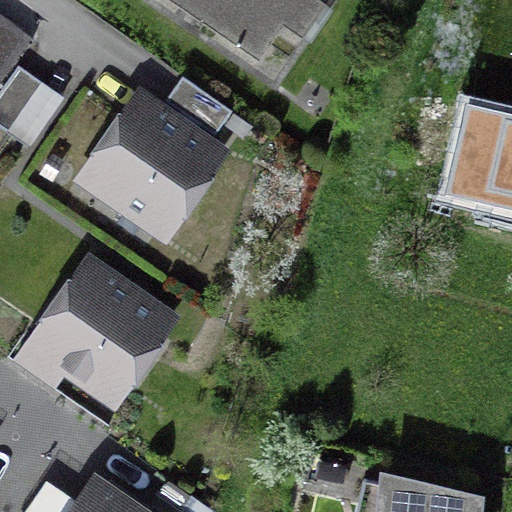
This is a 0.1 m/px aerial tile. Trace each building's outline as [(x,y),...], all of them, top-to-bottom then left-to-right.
[(159,0),(255,65),(299,0),(159,0)] [(0,23),(0,82),(32,41),(0,23)] [(0,131),(5,135),(40,86),(15,69),(0,90),(0,131)] [(179,79),(162,104),(211,138),(229,113),(179,79)] [(213,157),(137,104),(84,180),(161,233),(213,157)] [(464,191),(511,202),(511,124),(482,117),(476,140),(464,191)] [(162,322),(87,270),(34,346),(110,398),(162,322)] [(467,511),(468,507),(361,482),(353,511),(467,511)] [(131,511),(93,485),(73,511),(131,511)]
